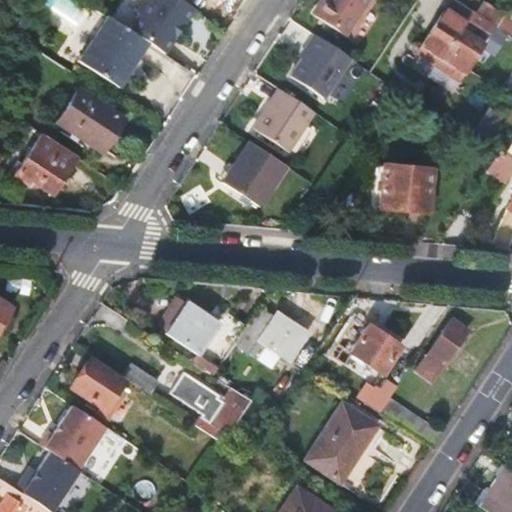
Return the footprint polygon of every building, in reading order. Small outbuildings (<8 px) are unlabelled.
[(193,10),(177,0),(148,0),(149,0),(148,0),(141,0),(135,9),(139,15),(130,28),(149,41),(165,52),(193,10)] [(326,0),(315,18),(346,37),(369,0),(326,0)] [(454,1),(424,48),(417,43),(412,51),(424,58),(418,67),(430,74),(435,66),(461,83),(469,71),(496,29),(454,1)] [(511,4),(496,29),(509,38),(511,33),(511,4)] [(130,28),(108,14),(77,61),(117,88),(129,71),(125,68),(134,55),(138,58),(149,41),(130,28)] [(307,52),(291,78),(324,100),(350,59),(314,36),(305,51),(307,52)] [(278,90),(251,132),(288,155),(314,114),(278,90)] [(56,124),(102,154),(123,122),(78,91),(56,124)] [(490,110),(474,134),(486,142),(502,119),(490,110)] [(41,134),(13,176),(27,185),(30,181),(51,195),(76,157),(41,134)] [(250,144),(223,186),(258,208),(284,167),(250,144)] [(511,161),(511,159),(501,152),(487,172),(499,180),(511,161)] [(380,207),(432,212),(437,170),(384,164),(384,167),(381,166),(380,189),(382,189),(380,207)] [(0,323),(9,310),(0,303),(0,323)] [(185,303),(165,334),(198,356),(219,325),(185,303)] [(246,327),(234,345),(254,357),(262,345),(289,362),(306,337),(273,314),(272,316),(259,307),(246,327)] [(219,325),(198,356),(193,365),(208,375),(212,378),(234,345),(246,327),(227,314),(219,325)] [(338,345),(384,376),(402,348),(369,325),(368,328),(354,319),(338,345)] [(452,320),(429,355),(422,351),(417,358),(424,362),(421,368),(437,380),(469,332),(452,320)] [(122,383),(89,362),(70,391),(101,411),(98,416),(106,421),(122,396),(116,392),(122,383)] [(120,378),(147,396),(155,384),(128,366),(120,378)] [(168,394),(210,421),(203,432),(222,445),(233,428),(250,402),(230,390),(222,403),(215,399),(217,396),(181,373),(168,394)] [(373,390),(364,406),(379,416),(387,403),(389,400),(373,390)] [(379,416),(431,450),(440,437),(387,403),(379,416)] [(304,462),(340,486),(377,428),(341,405),(304,462)] [(85,416),(71,407),(52,435),(48,432),(38,445),(48,452),(75,470),(104,428),(85,416)] [(23,477),(14,490),(33,503),(46,511),(50,511),(77,471),(75,470),(48,452),(29,481),(23,477)] [(511,511),(511,470),(503,464),(476,506),(485,511),(511,511)] [(0,511),(46,511),(33,503),(0,480),(0,499),(3,499),(0,503),(0,511)] [(278,511),(332,511),(295,487),(278,511)]
